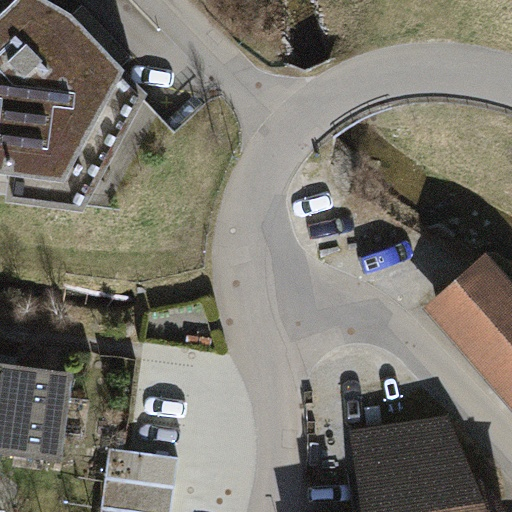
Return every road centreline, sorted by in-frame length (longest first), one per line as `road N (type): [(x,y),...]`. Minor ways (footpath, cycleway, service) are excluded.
road 1 (residential): [(248,312),(344,319),(417,365),(511,465)]
road 2 (residential): [(511,87),(440,74),(370,86),(290,137)]
road 3 (residential): [(268,511),(283,407),(248,312)]
road 4 (residential): [(290,137),(157,0)]
road 5 (residential): [(290,137),(236,234),(248,312)]
